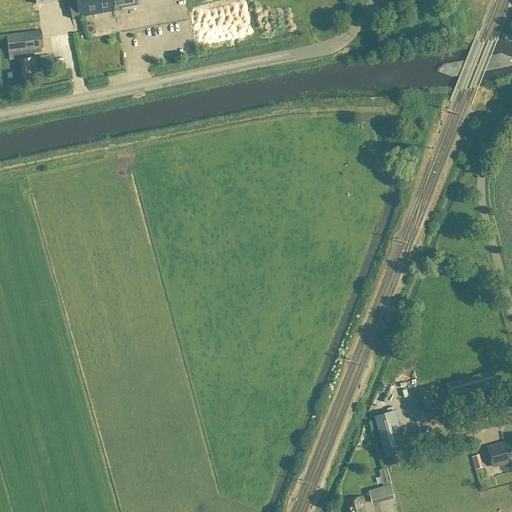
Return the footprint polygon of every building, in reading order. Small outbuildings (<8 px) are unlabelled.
[(67,0),(71,20),(120,11),(119,6),(149,0),(67,0)] [(40,54),(40,50),(41,50),(39,32),(6,36),(8,54),(22,52),(22,60),(20,60),(21,77),(34,76),(33,55),(40,54)] [(492,373),(446,385),(452,405),(498,392),(493,374),(492,374),(492,373)] [(419,390),(426,414),(440,410),(433,386),(419,390)] [(394,412),(374,417),(385,458),(405,452),(394,412)] [(488,451),(494,469),(510,464),(511,462),(511,444),(505,447),(505,446),(488,451)] [(395,498),(391,485),(368,492),(372,505),(395,498)] [(364,511),(364,510),(365,509),(362,497),(345,502),(347,511),(364,511)]
